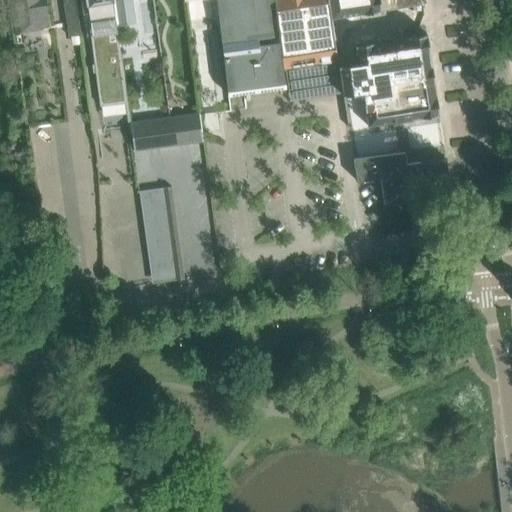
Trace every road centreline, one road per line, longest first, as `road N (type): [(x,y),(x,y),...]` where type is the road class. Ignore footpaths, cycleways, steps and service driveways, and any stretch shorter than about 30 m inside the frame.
road 1 (unknown): [(246,259),(128,282),(90,254),(57,0)]
road 2 (residential): [(506,343),(464,0)]
